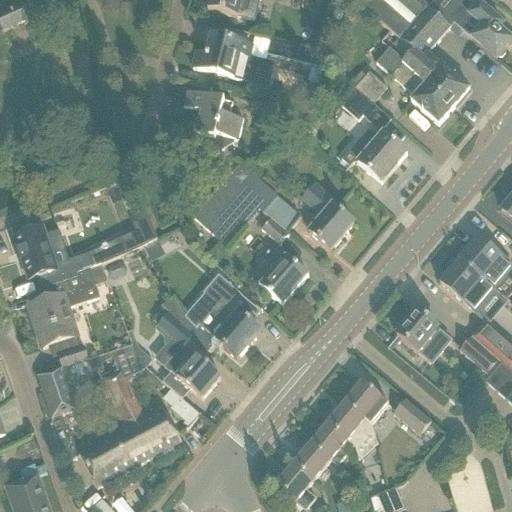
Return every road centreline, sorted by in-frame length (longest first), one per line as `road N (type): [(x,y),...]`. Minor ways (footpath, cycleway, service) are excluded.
road 1 (tertiary): [(225,467),(511,130)]
road 2 (unclassified): [(68,511),(6,341)]
road 3 (unclassified): [(138,170),(179,0)]
